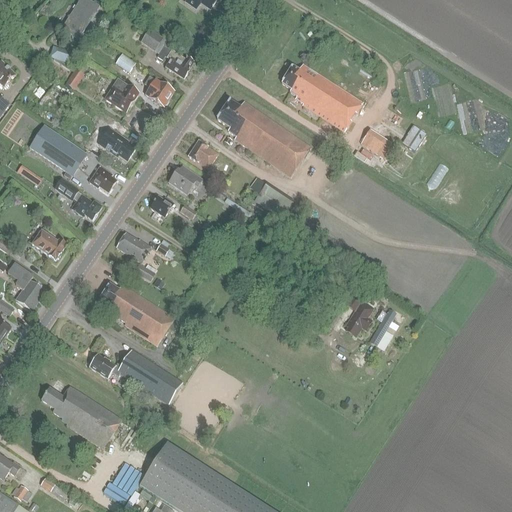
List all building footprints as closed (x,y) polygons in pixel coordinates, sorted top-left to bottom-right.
[(99,9),(85,0),(81,0),(61,31),(78,42),(99,9)] [(217,0),(188,0),(186,4),(196,11),(200,4),(210,11),(217,0)] [(141,46),(155,54),(164,40),(150,31),(141,46)] [(49,60),(50,61),(69,73),(75,64),(79,51),(71,46),(67,53),(54,48),(53,51),(49,60)] [(193,65),(186,60),(185,61),(171,52),(171,53),(165,48),(157,59),(162,63),(165,59),(170,62),(165,69),(174,75),(177,75),(185,80),(190,72),(189,72),(193,65)] [(122,56),(116,66),(130,75),(136,65),(122,56)] [(0,64),(0,86),(3,90),(15,77),(1,63),(0,64)] [(363,105),(302,67),(298,73),(292,69),(281,86),(291,92),(289,94),(296,99),(295,101),(303,106),(302,107),(344,134),(363,105)] [(74,93),(85,77),(75,71),(64,86),(74,93)] [(149,91),(147,95),(145,97),(164,109),(174,94),(160,85),(155,82),(149,78),(143,88),(149,91)] [(105,102),(126,115),(139,96),(118,82),(105,102)] [(0,118),(10,105),(0,97),(0,118)] [(310,150),(244,103),(240,109),(230,102),(217,120),(230,129),(228,132),(236,137),(234,140),(290,180),(310,150)] [(413,127),(402,144),(415,153),(426,136),(413,127)] [(29,150),(72,178),(86,157),(43,128),(29,150)] [(118,158),(127,164),(135,152),(127,146),(128,144),(110,131),(99,147),(105,151),(117,159),(118,158)] [(370,133),(361,146),(386,163),(395,150),(370,133)] [(91,143),(85,151),(92,156),(98,148),(91,143)] [(217,156),(208,150),(198,143),(188,159),(198,165),(207,171),(217,156)] [(17,174),(41,187),(45,179),(21,166),(17,174)] [(95,167),(92,172),(96,175),(89,185),(99,191),(100,190),(108,195),(116,183),(111,180),(113,177),(100,169),(99,170),(95,167)] [(192,188),(196,191),(201,183),(181,170),(178,175),(176,173),(167,186),(185,198),(192,188)] [(213,176),(210,180),(216,184),(219,180),(213,176)] [(295,201),(257,177),(251,188),(260,194),(255,202),(283,220),(295,201)] [(93,205),(82,197),(82,196),(61,183),(54,193),(70,204),(73,200),(77,202),(71,211),(77,215),(83,220),(85,218),(93,224),(98,216),(97,216),(102,209),(94,204),(93,205)] [(149,211),(163,220),(172,206),(164,200),(162,203),(157,200),(149,211)] [(185,207),(181,214),(193,222),(197,215),(185,207)] [(250,215),(239,207),(236,212),(248,219),(250,215)] [(333,231),(342,238),(351,229),(342,221),(333,231)] [(41,233),(32,246),(55,263),(66,247),(59,242),(58,244),(41,233)] [(125,237),(115,251),(139,266),(150,250),(139,242),(137,245),(125,237)] [(0,243),(0,250),(10,257),(15,250),(1,241),(0,243)] [(157,252),(156,253),(165,258),(169,251),(160,245),(157,252)] [(16,302),(31,314),(45,294),(30,283),(33,279),(15,266),(8,276),(18,283),(16,287),(23,292),(16,302)] [(139,267),(134,275),(149,284),(154,276),(139,267)] [(156,283),(153,287),(160,292),(163,287),(156,283)] [(123,328),(156,349),(174,322),(120,287),(117,293),(108,287),(97,304),(109,311),(107,314),(120,322),(119,323),(124,327),(123,328)] [(371,287),(366,296),(379,303),(384,295),(371,287)] [(347,308),(356,314),(346,329),(349,330),(346,334),(356,340),(362,331),(366,334),(373,324),(368,321),(374,312),(362,304),(364,301),(355,295),(347,308)] [(0,311),(10,318),(15,310),(0,300),(0,311)] [(385,352),(404,320),(389,311),(385,309),(377,323),(381,325),(379,329),(375,327),(366,341),(385,352)] [(0,338),(4,341),(11,330),(0,322),(0,338)] [(96,358),(95,360),(88,371),(106,382),(110,375),(114,378),(116,375),(168,408),(182,385),(130,353),(120,369),(115,366),(114,369),(96,358)] [(96,455),(121,416),(71,384),(61,399),(48,391),(40,403),(53,411),(50,415),(63,423),(58,431),(96,455)] [(143,394),(139,400),(146,404),(150,398),(143,394)] [(270,511),(167,446),(140,487),(178,511),(270,511)] [(7,475),(12,479),(18,470),(11,465),(9,465),(0,458),(0,480),(2,482),(7,475)] [(68,494),(45,480),(41,486),(63,501),(68,494)] [(33,495),(21,487),(19,490),(16,488),(12,494),(15,496),(14,498),(20,502),(22,500),(27,503),(33,495)] [(0,511),(25,511),(0,495),(0,511)] [(34,511),(38,507),(33,503),(28,510),(31,511),(34,511)]
